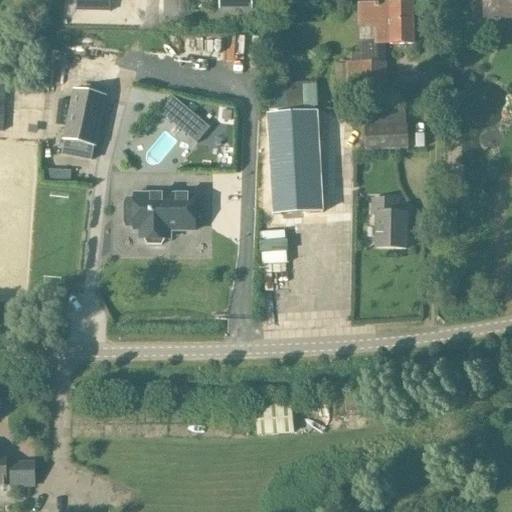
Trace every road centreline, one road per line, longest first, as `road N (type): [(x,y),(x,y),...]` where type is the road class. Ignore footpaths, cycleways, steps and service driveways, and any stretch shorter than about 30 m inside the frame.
road 1 (unclassified): [(0,357),(360,345),(511,323)]
road 2 (unknown): [(72,354),(107,96)]
